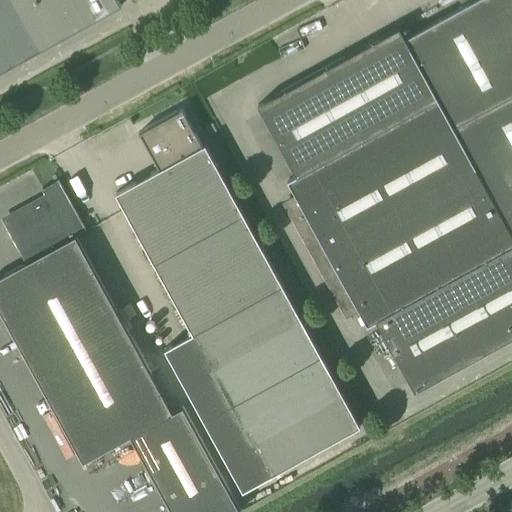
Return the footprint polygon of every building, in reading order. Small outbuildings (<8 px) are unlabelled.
[(0,0),(0,72),(122,5),(118,0),(0,0)] [(377,320),(415,390),(511,336),(511,0),(473,0),(406,37),(400,26),(258,104),(297,174),(288,179),(296,194),(284,201),(291,213),(347,316),(360,310),(368,325),(377,320)] [(159,168),(116,192),(193,332),(165,347),(243,490),(361,425),(206,142),(203,144),(183,108),(139,131),(159,168)] [(210,134),(217,131),(213,122),(206,126),(210,134)] [(0,308),(83,461),(131,435),(173,511),(195,511),(231,493),(183,406),(173,412),(76,235),(71,238),(43,187),(42,188),(47,197),(15,215),(15,236),(19,234),(21,238),(22,249),(26,247),(28,251),(28,261),(0,276),(0,308)]
